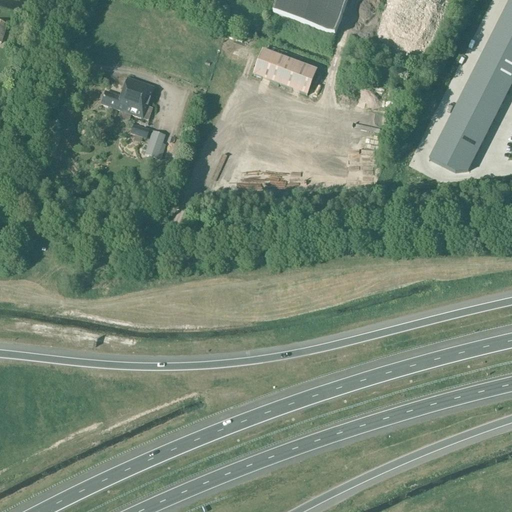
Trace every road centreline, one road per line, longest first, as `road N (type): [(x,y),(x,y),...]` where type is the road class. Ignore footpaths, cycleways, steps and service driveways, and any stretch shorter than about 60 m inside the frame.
road 1 (motorway): [(511,302),(237,363),(124,367),(0,354)]
road 2 (unclassified): [(511,239),(379,238),(151,257),(0,219)]
road 3 (motorway): [(511,341),(250,419),(41,511)]
road 4 (motorway): [(141,511),(316,441),(511,384)]
road 5 (motorway): [(297,511),(511,420)]
road 6 (track): [(151,257),(223,118)]
road 7 (unclassified): [(0,157),(47,24)]
